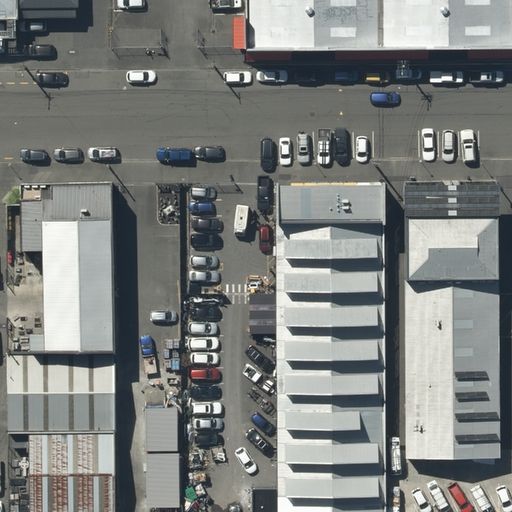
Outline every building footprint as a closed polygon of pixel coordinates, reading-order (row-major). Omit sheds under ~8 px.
[(15,0),(0,0),(0,26),(16,27),(15,0)] [(79,0),(21,0),(22,18),(80,17),(79,0)] [(250,0),(251,57),(511,55),(510,0),(250,0)] [(377,511),(377,191),(274,191),(273,494),(249,495),(249,511),(377,511)] [(23,264),(45,264),(47,364),(114,363),(112,232),(109,232),(109,194),(23,193),(23,264)] [(398,225),(399,467),(495,467),(494,225),(398,225)] [(113,367),(7,367),(8,443),(113,442),(113,367)] [(113,511),(113,445),(29,445),(29,511),(113,511)]
